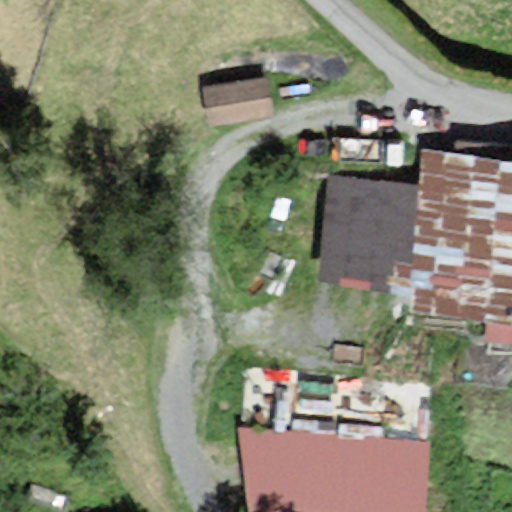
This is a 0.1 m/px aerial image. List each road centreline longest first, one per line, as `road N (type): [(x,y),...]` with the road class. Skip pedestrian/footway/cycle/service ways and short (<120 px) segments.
road 1 (track): [(431,87),(387,120),(277,135),(238,147),(206,173),(193,206),(196,318),(178,404),(187,477),(207,511)]
road 2 (residential): [(511,115),(442,94),(325,0)]
